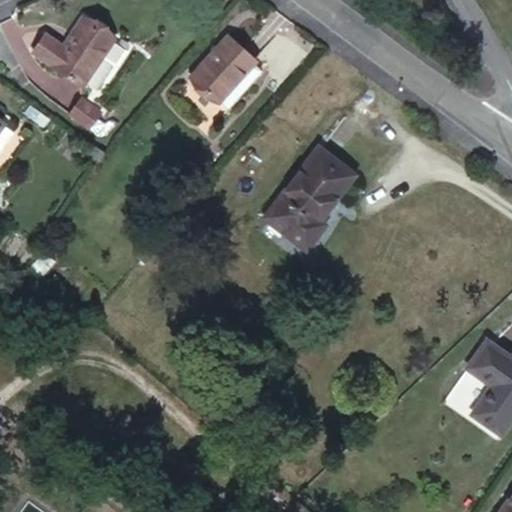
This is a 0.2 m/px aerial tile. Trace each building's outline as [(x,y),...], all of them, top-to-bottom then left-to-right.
[(83,21),(49,67),(80,88),(113,42),(83,21)] [(229,42),(191,86),(218,110),(256,67),(229,42)] [(82,135),(105,151),(115,137),(92,120),(82,135)] [(1,128),(0,129),(0,156),(14,137),(1,128)] [(321,154),(268,222),(311,255),(331,230),(323,224),(355,181),(321,154)] [(474,419),(503,439),(511,426),(511,360),(489,345),(470,372),(495,389),(474,419)]
